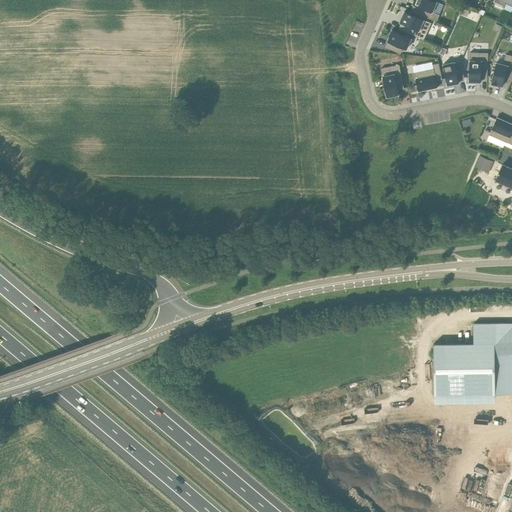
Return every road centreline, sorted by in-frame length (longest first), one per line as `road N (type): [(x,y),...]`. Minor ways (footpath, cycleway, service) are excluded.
road 1 (motorway): [(271,511),(0,284)]
road 2 (secondary): [(180,327),(300,290),(451,270)]
road 3 (motorway): [(0,336),(207,511)]
road 4 (residential): [(511,111),(475,99),(378,111),(368,101),(359,57),(374,0)]
road 5 (motorway): [(180,327),(150,277),(78,255),(0,212)]
road 6 (secondary): [(2,392),(180,327)]
